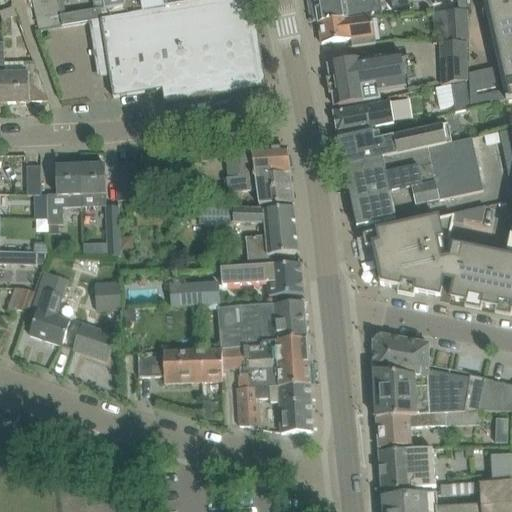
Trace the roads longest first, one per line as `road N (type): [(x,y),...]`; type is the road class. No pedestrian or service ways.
road 1 (residential): [(348,471),(207,445),(0,376)]
road 2 (residential): [(304,106),(0,143)]
road 3 (secondary): [(332,312),(304,106)]
road 4 (tertiary): [(511,347),(332,312)]
road 5 (secondary): [(348,471),(332,312)]
